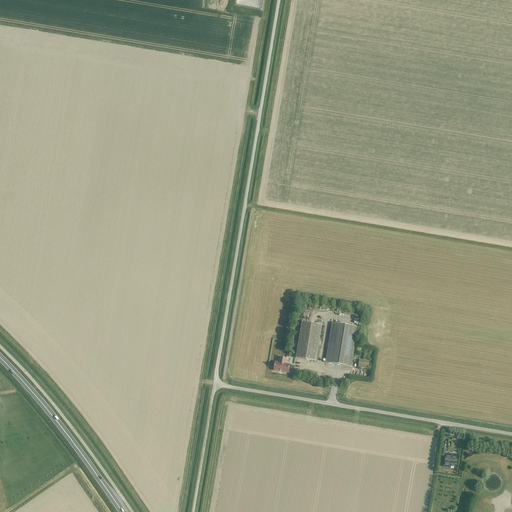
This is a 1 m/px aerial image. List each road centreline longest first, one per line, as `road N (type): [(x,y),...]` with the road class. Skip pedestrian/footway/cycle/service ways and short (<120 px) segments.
road 1 (unclassified): [(215,383),(278,0)]
road 2 (unclassified): [(215,383),(511,435)]
road 3 (trunk): [(0,358),(121,511)]
road 4 (unclassified): [(192,511),(215,383)]
